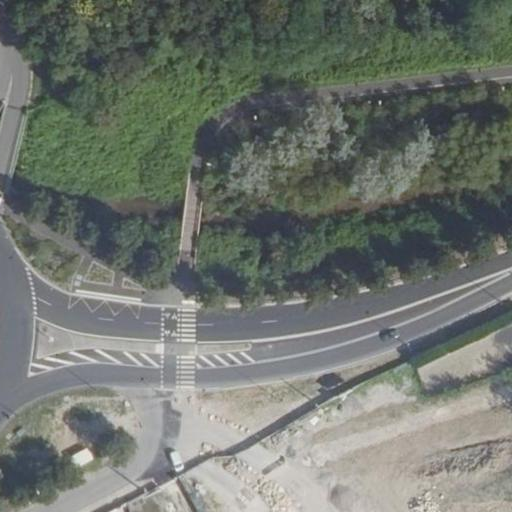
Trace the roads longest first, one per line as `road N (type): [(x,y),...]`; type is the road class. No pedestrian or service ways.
road 1 (primary): [(511,264),(411,297),(292,321),(177,326),(73,316),(12,284)]
road 2 (primary): [(131,376),(210,377),(314,360),(423,327),(511,279)]
road 3 (residential): [(152,424),(240,449),(317,511)]
road 4 (primary): [(0,401),(69,378),(131,376)]
